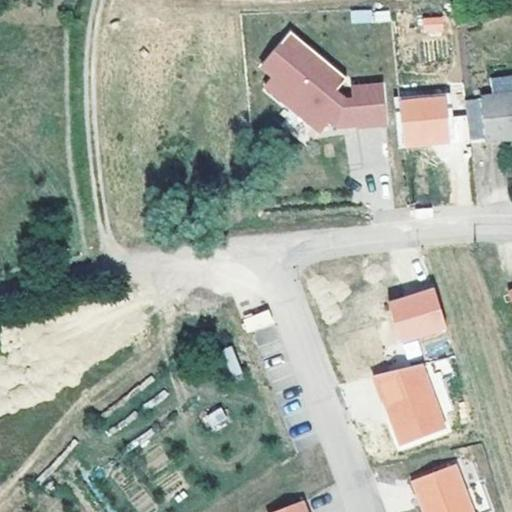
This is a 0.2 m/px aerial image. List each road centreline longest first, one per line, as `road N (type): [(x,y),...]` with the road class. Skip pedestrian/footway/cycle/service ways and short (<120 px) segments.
road 1 (track): [(0,501),(149,343),(157,327),(148,263)]
road 2 (residential): [(267,248),(361,511)]
road 3 (residential): [(267,248),(114,267),(0,294)]
road 4 (track): [(101,0),(90,131),(114,267)]
road 5 (residential): [(511,224),(267,248)]
